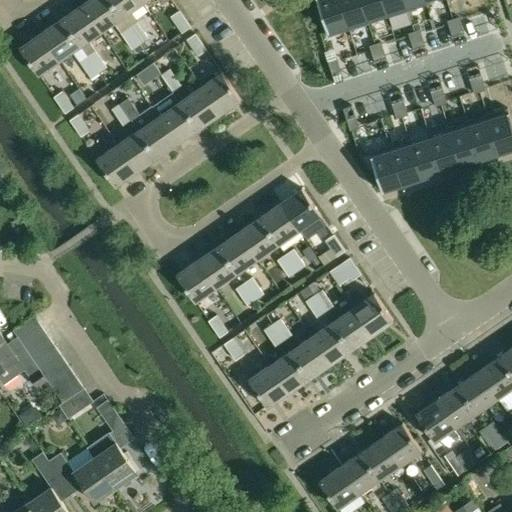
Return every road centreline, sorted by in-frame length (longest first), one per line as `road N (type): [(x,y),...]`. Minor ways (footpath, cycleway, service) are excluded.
road 1 (residential): [(327,143),(192,233),(174,235),(156,223),(150,201),(158,184),(290,91)]
road 2 (residential): [(180,511),(186,477),(59,310),(60,296),(40,267),(0,268)]
road 3 (residential): [(454,329),(327,143)]
road 4 (residential): [(288,445),(454,329)]
